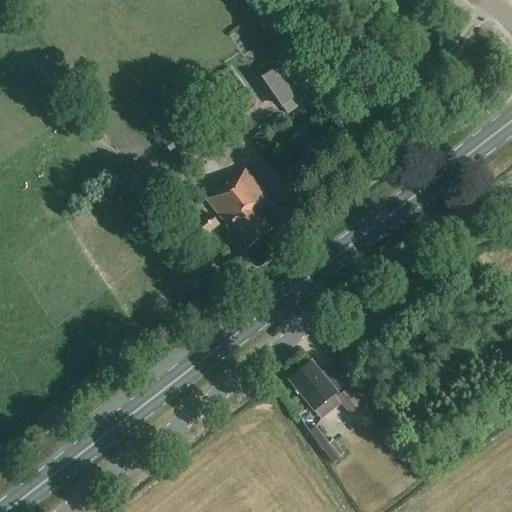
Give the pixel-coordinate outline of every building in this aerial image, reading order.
[(297,95),(278,66),(277,67),(271,58),(256,68),(263,78),(259,80),(279,108),(282,106),(287,114),(301,104),(296,96),(297,95)] [(278,125),(255,140),(258,145),(287,127),(285,123),(288,120),(283,113),(274,119),(278,125)] [(171,154),(187,144),(179,132),(163,142),(171,154)] [(248,247),(272,229),(258,211),(270,201),(245,169),(206,200),(231,232),(234,230),(248,247)] [(184,223),(203,209),(191,194),(173,208),(184,223)] [(188,229),(196,241),(218,224),(209,212),(188,229)] [(336,393),(320,374),(311,363),(289,380),(314,411),(336,393)] [(336,393),(314,411),(320,419),(340,403),(358,426),(371,416),(332,365),(320,374),(336,393)] [(343,454),(333,441),(321,449),(332,463),(343,454)]
